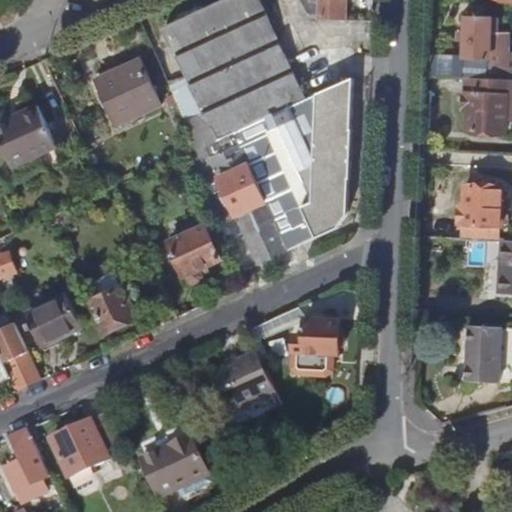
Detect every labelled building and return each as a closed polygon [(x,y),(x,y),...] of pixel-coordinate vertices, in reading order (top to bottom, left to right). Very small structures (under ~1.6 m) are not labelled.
[(225,0),(166,27),(218,141),(199,149),(188,154),(241,271),(339,227),(350,215),(351,177),(353,178),(355,129),(353,129),(355,75),(303,93),(260,0),(225,0)] [(345,22),(345,0),(321,0),(321,21),(345,22)] [(511,52),(509,53),(510,33),(498,33),(498,18),(492,18),(492,16),(468,15),(467,32),(457,32),(457,42),(466,42),(466,56),(432,55),(431,76),(467,78),(511,79),(511,52)] [(160,103),(140,58),(96,78),(116,122),(160,103)] [(508,122),(509,92),(511,91),(511,79),(467,78),(465,111),(470,111),(470,132),(507,133),(508,122)] [(58,146),(39,105),(21,113),(23,118),(0,128),(0,140),(12,167),(58,146)] [(0,128),(23,118),(21,113),(0,123),(0,128)] [(504,226),(505,188),(468,187),(467,207),(461,207),(461,225),(463,225),(463,238),(501,240),(501,226),(504,226)] [(223,258),(208,225),(171,241),(186,275),(188,274),(207,266),(223,258)] [(155,276),(145,254),(133,260),(136,267),(133,268),(140,283),(155,276)] [(208,280),(211,275),(207,266),(188,274),(192,283),(198,285),(208,280)] [(139,318),(124,285),(122,286),(116,272),(85,286),(106,333),(139,318)] [(85,329),(70,295),(29,313),(44,347),(85,329)] [(255,343),(307,319),(300,306),(249,330),(255,343)] [(501,384),(505,317),(473,315),(469,382),(501,384)] [(340,353),(341,320),(308,319),(307,352),(340,353)] [(42,379),(16,322),(0,329),(0,347),(12,376),(18,390),(30,385),(42,379)] [(12,376),(0,347),(0,390),(9,387),(5,379),(12,376)] [(277,393),(259,354),(213,375),(230,414),(277,393)] [(125,453),(107,414),(53,439),(71,478),(125,453)] [(51,476),(30,429),(11,438),(23,464),(8,470),(23,505),(50,494),(48,490),(44,480),(51,476)] [(209,478),(192,440),(143,462),(152,480),(154,479),(163,498),(209,478)] [(511,450),(497,455),(511,509),(511,450)] [(56,487),(51,476),(44,480),(48,490),(56,487)]
